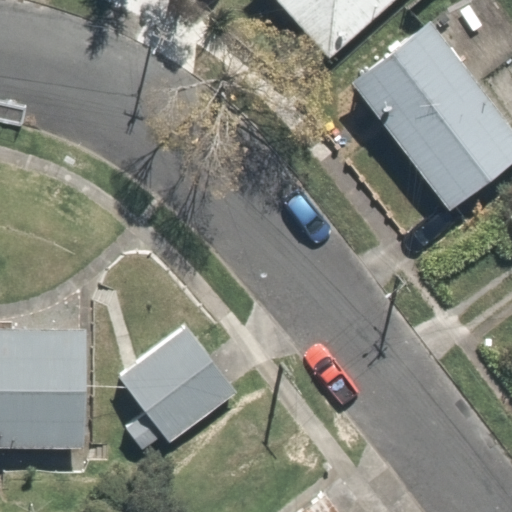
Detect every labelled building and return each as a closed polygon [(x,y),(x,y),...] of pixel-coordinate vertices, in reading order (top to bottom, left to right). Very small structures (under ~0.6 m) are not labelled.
[(410,0),(278,0),(334,65),(410,0)] [(511,109),(440,15),(355,80),(458,216),(511,174),(511,109)] [(114,423),(143,460),(237,384),(182,316),(115,371),(140,402),(114,423)] [(0,451),(91,457),(98,338),(0,332),(0,451)] [(346,511),(326,485),(290,511),(346,511)]
